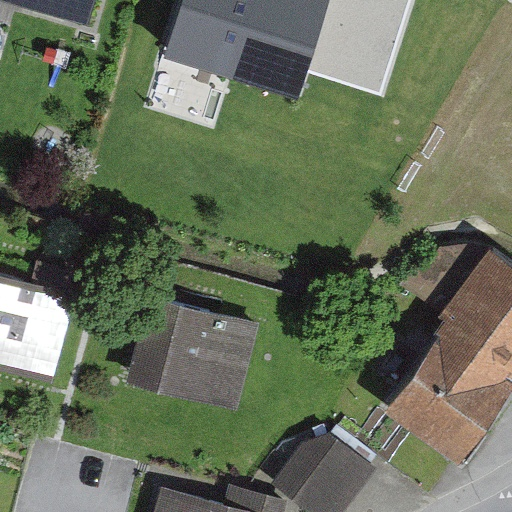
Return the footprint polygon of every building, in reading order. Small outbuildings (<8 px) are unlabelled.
[(21,0),(90,19),(95,0),(21,0)] [(183,0),(165,59),(298,101),(307,73),(380,96),(410,0),(183,0)] [(438,329),(383,405),(459,459),(511,386),(511,254),(490,239),(437,311),(443,315),(435,326),(438,329)] [(0,266),(0,362),(53,377),(77,287),(0,266)] [(126,377),(237,406),(260,319),(149,290),(126,377)] [(302,438),(272,478),(316,511),(341,511),(378,465),(331,429),(302,438)] [(160,482),(152,511),(284,511),(289,496),(229,481),(224,498),(160,482)]
